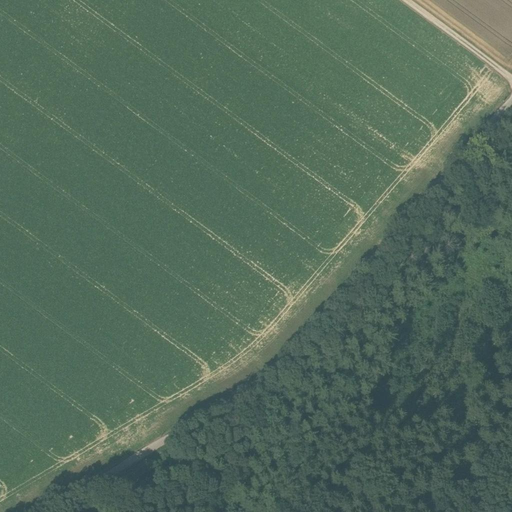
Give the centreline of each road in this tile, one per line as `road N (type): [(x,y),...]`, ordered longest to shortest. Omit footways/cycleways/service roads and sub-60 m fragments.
road 1 (unclassified): [(72,511),(275,380),(511,102)]
road 2 (track): [(511,79),(403,0)]
